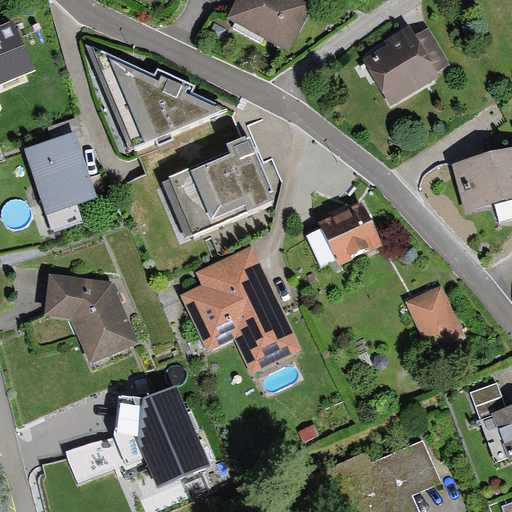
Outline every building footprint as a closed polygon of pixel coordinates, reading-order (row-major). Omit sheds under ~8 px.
[(316,5),(305,0),(237,0),(227,20),(290,53),(316,5)] [(13,25),(0,30),(0,90),(35,75),(13,25)] [(388,48),(364,62),(392,108),(441,79),(438,75),(452,67),(428,27),(414,36),(409,28),(385,43),(388,48)] [(154,79),(85,48),(130,155),(228,114),(192,98),(196,91),(157,73),(154,79)] [(52,142),(23,152),(45,220),(97,202),(77,140),(83,138),(77,120),(48,130),(52,142)] [(228,156),(169,181),(194,242),(274,208),(246,143),(226,152),(228,156)] [(511,152),(452,168),(465,216),(494,208),(499,224),(511,221),(511,152)] [(286,192),(276,160),(263,164),(273,196),(286,192)] [(363,206),(318,227),(321,233),(306,240),(320,269),(336,262),(340,270),(384,249),(363,206)] [(55,218),(57,234),(85,230),(83,214),(55,218)] [(203,288),(180,299),(207,355),(234,342),(252,378),(304,353),(252,248),(197,276),(203,288)] [(113,285),(50,277),(45,320),(71,323),(90,367),(139,347),(113,285)] [(442,288),(406,305),(430,356),(466,339),(442,288)] [(178,385),(144,399),(114,395),(109,438),(137,441),(158,492),(214,469),(178,385)] [(498,385),(471,394),(496,467),(511,460),(511,408),(508,410),(498,385)] [(442,486),(424,442),(373,464),(368,453),(300,482),(312,511),(418,511),(413,498),(442,486)] [(511,511),(511,503),(502,508),(503,511),(511,511)]
